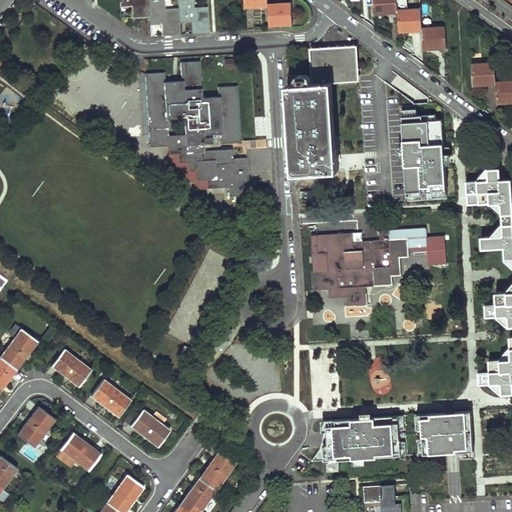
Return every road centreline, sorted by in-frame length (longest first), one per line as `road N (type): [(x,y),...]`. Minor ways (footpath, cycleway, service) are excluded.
road 1 (residential): [(511,147),(331,10)]
road 2 (residential): [(272,41),(287,264)]
road 3 (residential): [(70,0),(136,45),(272,41)]
road 4 (residential): [(0,421),(22,392),(39,385),(169,478)]
road 5 (residential): [(279,462),(300,430),(298,419),(281,404),(258,414),(253,436),(274,468)]
road 6 (residential): [(287,264),(242,297),(248,318),(268,326),(290,304)]
